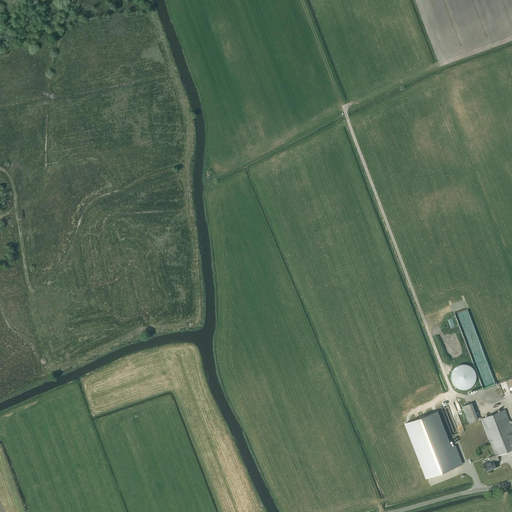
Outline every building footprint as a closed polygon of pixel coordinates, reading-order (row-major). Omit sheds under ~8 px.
[(453,388),(474,387),(473,367),(466,367),(466,370),(458,370),(458,377),(453,377),(453,388)] [(461,405),(467,422),(477,419),(471,402),(461,405)] [(454,403),(442,407),(452,434),(463,430),(454,403)] [(495,455),(488,457),(490,461),(482,464),(485,472),(489,470),(489,471),(493,469),(496,467),(494,462),(499,460),(497,455),(511,449),(511,426),(505,409),(481,418),(495,455)] [(462,463),(455,445),(451,446),(438,410),(406,422),(426,476),(462,463)]
